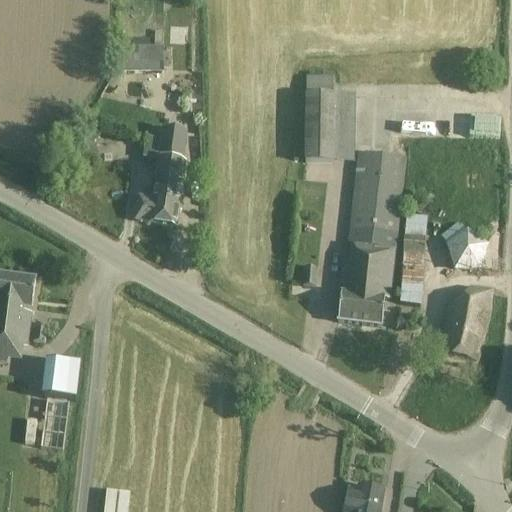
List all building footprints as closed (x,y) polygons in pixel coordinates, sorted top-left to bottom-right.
[(122,49),(122,75),(164,74),(163,49),(122,49)] [(306,97),(333,98),(333,79),(306,78),(306,97)] [(499,135),(499,119),(462,120),(462,136),(499,135)] [(148,124),(146,140),(159,143),(156,162),(158,162),(156,177),(155,177),(152,201),(152,204),(167,206),(168,202),(180,204),(183,181),(180,180),(185,146),(176,144),(178,128),(148,124)] [(159,143),(146,140),(144,140),(142,160),(156,162),(159,143)] [(388,300),(394,254),(404,160),(357,155),(346,248),(352,248),(350,264),(344,263),(340,295),(341,296),(337,325),(381,330),(385,299),(388,300)] [(152,204),(152,201),(138,199),(135,223),(177,229),(180,204),(168,202),(167,206),(152,204)] [(406,217),(402,267),(423,269),(428,219),(406,217)] [(446,248),(454,274),(481,274),(489,248),(467,232),(446,248)] [(316,288),(317,269),(302,269),(301,287),(316,288)] [(0,364),(24,367),(36,282),(0,277),(0,364)] [(464,298),(450,304),(439,356),(476,364),(491,294),(469,290),(464,298)] [(34,330),(33,345),(47,346),(48,331),(34,330)] [(80,367),(47,364),(43,400),(76,403),(80,367)] [(69,407),(46,404),(40,449),(63,452),(69,407)] [(380,511),(384,492),(358,487),(357,493),(348,492),(343,511),(380,511)]
